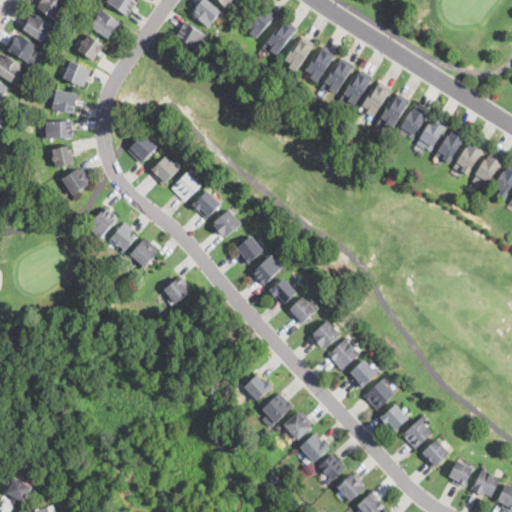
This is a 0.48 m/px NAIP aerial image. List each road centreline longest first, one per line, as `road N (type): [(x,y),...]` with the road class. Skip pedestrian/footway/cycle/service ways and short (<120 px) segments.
road 1 (residential): [(173,0),(105,105),(107,157),(117,178),(174,226),(333,404),(445,511)]
road 2 (residential): [(319,0),(511,122)]
